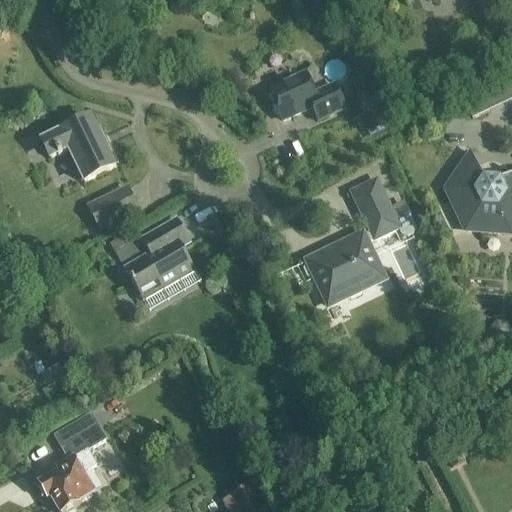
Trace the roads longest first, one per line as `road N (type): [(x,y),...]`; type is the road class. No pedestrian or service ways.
road 1 (residential): [(213,135),(178,104),(75,71),(34,0)]
road 2 (residential): [(203,179),(227,200),(252,179),(244,156),(213,135)]
